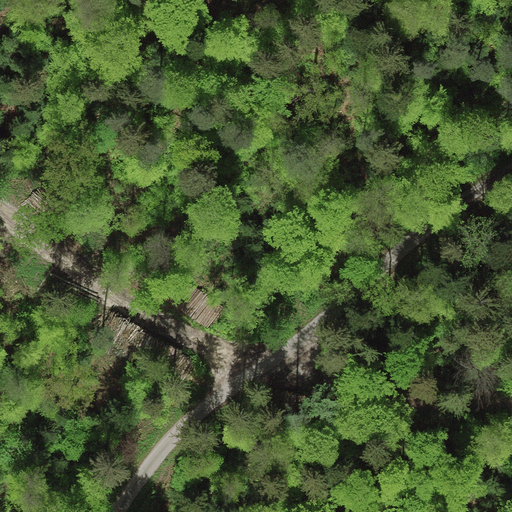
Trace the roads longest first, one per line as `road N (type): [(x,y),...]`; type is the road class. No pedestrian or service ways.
road 1 (track): [(0,203),(147,316),(206,345),(436,402),(511,399)]
road 2 (unclassified): [(511,171),(408,241),(307,336),(192,418),(122,511)]
